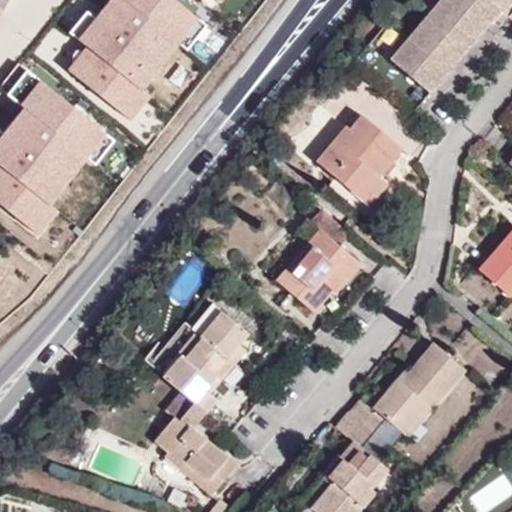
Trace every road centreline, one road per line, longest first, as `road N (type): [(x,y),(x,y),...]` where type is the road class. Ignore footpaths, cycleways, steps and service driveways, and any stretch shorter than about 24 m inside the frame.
road 1 (residential): [(511,80),(458,141),(443,173),(419,284),(266,462)]
road 2 (secondary): [(302,27),(26,368)]
